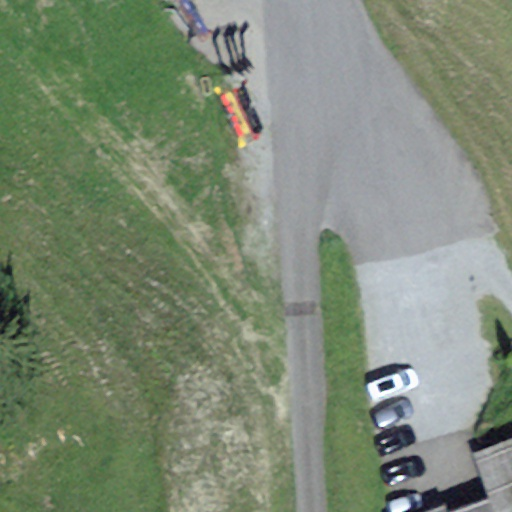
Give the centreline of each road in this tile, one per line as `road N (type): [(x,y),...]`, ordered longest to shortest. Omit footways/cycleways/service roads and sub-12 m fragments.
road 1 (track): [(304,511),(295,453),(288,0)]
road 2 (unclassified): [(406,268),(324,55),(314,0)]
